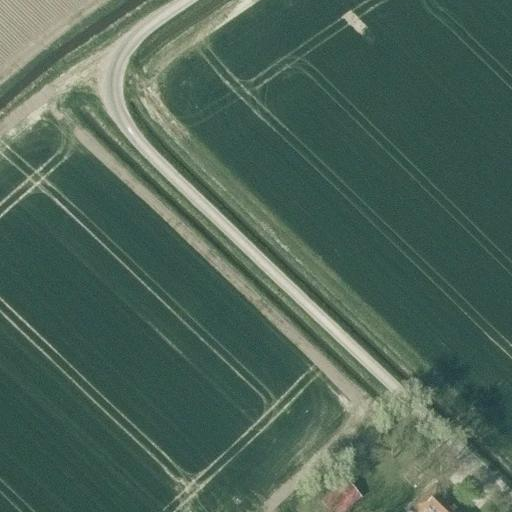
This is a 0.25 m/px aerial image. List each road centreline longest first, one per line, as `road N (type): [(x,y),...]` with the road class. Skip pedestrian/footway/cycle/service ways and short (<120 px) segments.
road 1 (unclassified): [(511,500),(128,130),(111,96),(112,59),(186,0)]
road 2 (track): [(0,137),(119,47)]
